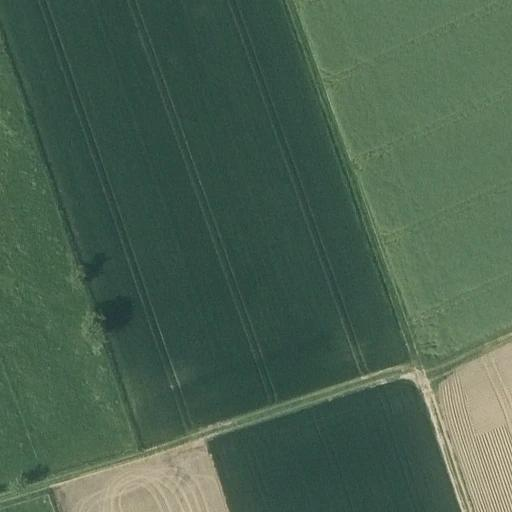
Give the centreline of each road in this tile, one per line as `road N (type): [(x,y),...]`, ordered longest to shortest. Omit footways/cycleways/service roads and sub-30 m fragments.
road 1 (track): [(414,370),(0,498)]
road 2 (track): [(414,370),(283,0)]
road 3 (track): [(462,511),(414,370)]
